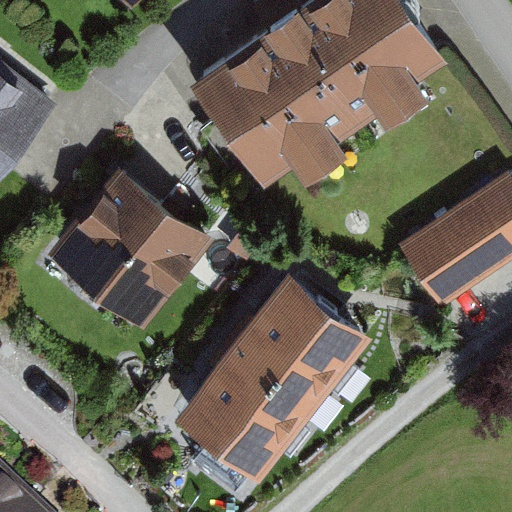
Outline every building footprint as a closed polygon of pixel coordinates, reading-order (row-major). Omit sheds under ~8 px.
[(409,0),(313,0),(197,79),(267,182),(297,162),(310,180),(351,152),(342,138),(380,112),(389,124),(429,97),(416,78),(448,56),(409,0)] [(0,173),(56,101),(0,58),(0,173)] [(218,228),(124,158),(57,248),(151,318),(218,228)] [(511,168),(406,238),(448,302),(497,270),(511,260),(511,168)] [(269,229),(249,215),(228,244),(248,259),(269,229)] [(381,324),(296,261),(185,410),(271,473),(381,324)] [(42,511),(0,470),(0,511),(42,511)]
